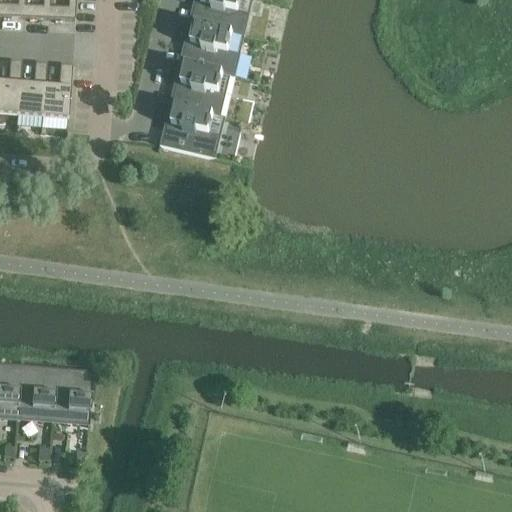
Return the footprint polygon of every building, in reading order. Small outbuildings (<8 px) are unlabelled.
[(17,0),(18,8),(0,6),(0,18),(22,20),(23,8),(23,0),(17,0)] [(43,0),(43,9),(23,8),(22,20),(48,21),(48,9),(48,0),(43,0)] [(75,0),(69,0),(69,10),(48,9),(48,21),(75,22),(75,0)] [(200,6),(195,26),(233,35),(233,37),(245,40),(245,39),(243,38),(249,15),(238,13),(241,0),(196,0),(195,5),(200,6)] [(233,35),(195,26),(189,25),(189,26),(190,26),(186,46),(190,47),(185,67),(223,76),(223,78),(235,81),(235,79),(234,79),(239,56),(229,54),(233,37),(233,35)] [(0,116),(17,118),(20,86),(22,64),(10,63),(8,85),(0,84),(0,116)] [(17,118),(43,120),(45,88),(47,66),(35,65),(33,87),(20,86),(17,118)] [(180,88),(175,108),(214,117),(213,119),(226,122),(226,120),(220,119),(225,96),(219,95),(223,78),(223,76),(185,67),(179,66),(179,67),(181,67),(176,87),(180,88)] [(43,120),(68,122),(72,68),(60,67),(58,89),(45,88),(43,120)] [(214,117),(175,108),(170,107),(169,108),(171,108),(166,127),(171,128),(166,149),(160,148),(160,149),(216,162),(216,161),(215,161),(220,138),(209,136),(213,119),(214,117)] [(0,419),(15,420),(15,423),(16,423),(20,370),(19,369),(19,372),(0,370),(0,419)] [(21,370),(20,370),(16,423),(17,423),(17,421),(51,423),(51,426),(52,426),(56,372),(55,372),(55,375),(21,372),(21,370)] [(87,428),(89,429),(93,375),(91,375),(91,377),(57,375),(57,372),(56,372),(52,426),(53,426),(53,423),(87,426),(87,428)] [(4,449),(3,460),(12,460),(13,449),(4,449)] [(49,451),(39,450),(38,463),(48,463),(49,451)] [(76,454),(75,465),(84,466),(85,455),(76,454)]
